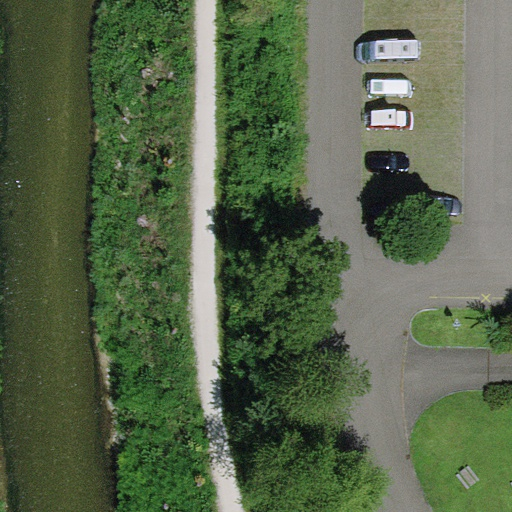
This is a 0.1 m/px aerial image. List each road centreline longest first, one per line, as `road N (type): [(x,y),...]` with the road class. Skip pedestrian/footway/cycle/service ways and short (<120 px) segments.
road 1 (track): [(227,511),(186,343),(189,0)]
road 2 (unknown): [(344,0),(340,286)]
